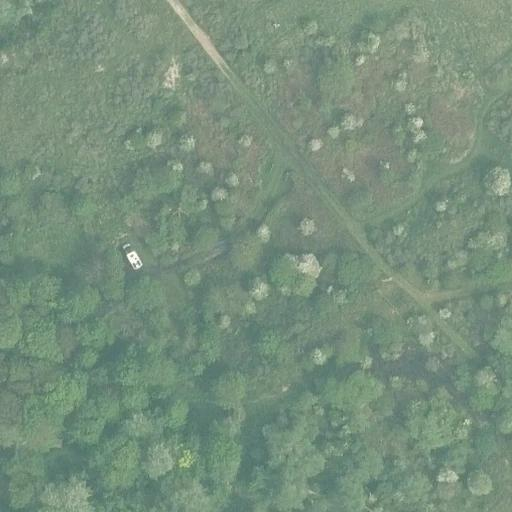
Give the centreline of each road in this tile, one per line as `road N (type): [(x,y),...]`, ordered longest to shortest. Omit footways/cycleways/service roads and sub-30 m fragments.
road 1 (track): [(172,0),(387,272),(423,296),(511,275)]
road 2 (track): [(280,142),(258,211),(226,242),(99,312),(4,341)]
road 3 (track): [(423,296),(511,396)]
